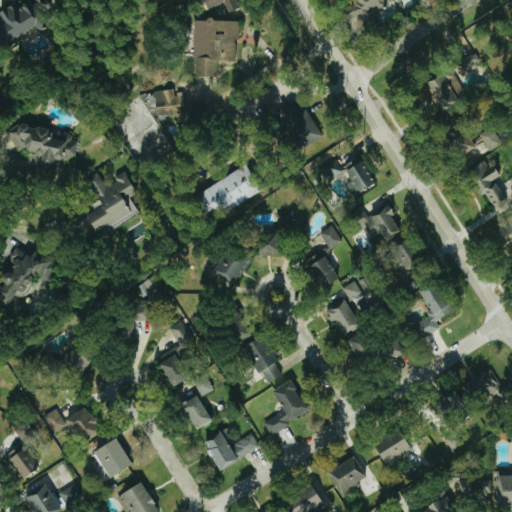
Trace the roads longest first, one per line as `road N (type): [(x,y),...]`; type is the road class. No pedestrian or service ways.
road 1 (tertiary): [(296,0),(511,336)]
road 2 (residential): [(210,511),(503,322)]
road 3 (residential): [(350,81),(468,0)]
road 4 (residential): [(354,418),(283,310)]
road 5 (residential): [(136,404),(201,511)]
